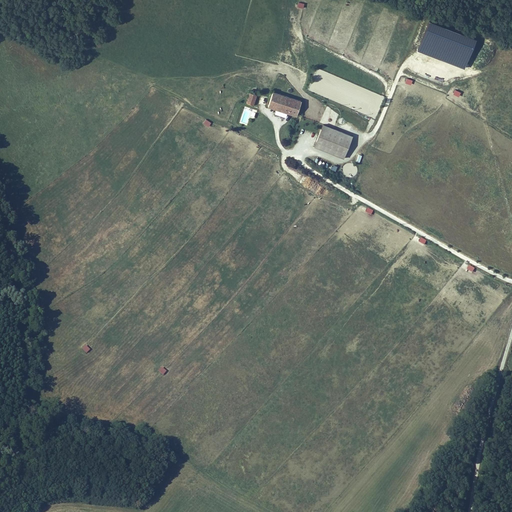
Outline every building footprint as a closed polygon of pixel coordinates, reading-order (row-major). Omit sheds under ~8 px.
[(376,118),(385,95),(316,68),(307,91),(376,118)] [(301,100),(273,91),(268,106),(296,116),(301,100)] [(257,95),(249,92),(246,103),(254,105),(257,95)] [(244,108),(240,123),(247,125),(252,110),(244,108)] [(314,147),(344,158),(352,136),(323,124),(314,147)] [(402,230),(402,240),(404,240),(404,243),(411,243),(412,231),(402,230)] [(86,353),(90,349),(85,345),(81,349),(86,353)]
